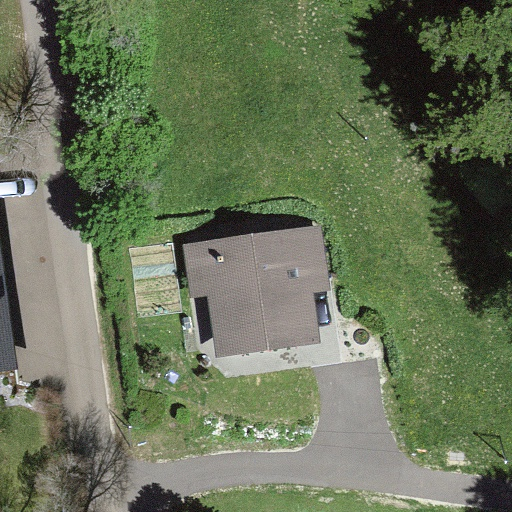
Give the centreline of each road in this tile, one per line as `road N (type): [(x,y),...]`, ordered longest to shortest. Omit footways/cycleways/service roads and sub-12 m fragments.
road 1 (track): [(37,0),(61,222),(114,511)]
road 2 (track): [(132,511),(164,482),(354,480),(511,496)]
